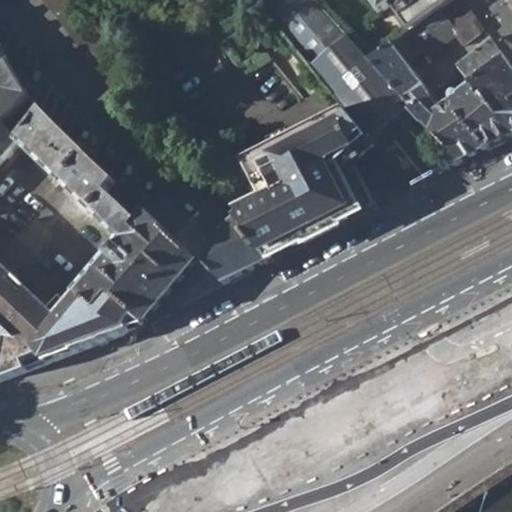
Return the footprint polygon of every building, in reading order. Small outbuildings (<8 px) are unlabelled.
[(264,0),(351,108),(374,138),(403,115),(354,55),(309,0),(264,0)] [(354,55),(403,115),(448,171),(511,138),(511,65),(492,39),(457,65),(459,68),(457,73),(458,78),(440,90),(445,94),(435,99),(392,46),(403,39),(418,56),(427,49),(433,54),(455,38),(462,47),(481,33),(473,22),(477,18),(463,0),(433,0),(404,20),(354,55)] [(404,20),(433,0),(372,0),(383,15),(394,8),(404,20)] [(0,161),(15,145),(0,130),(0,125),(22,101),(27,96),(0,51),(0,161)] [(123,182),(27,96),(22,101),(40,118),(15,145),(90,218),(123,182)] [(248,221),(278,259),(384,204),(362,160),(379,143),(374,138),(351,108),(250,160),(268,195),(240,211),(248,221)] [(150,209),(123,182),(90,218),(117,245),(150,209)] [(165,195),(150,209),(189,243),(203,229),(165,195)] [(189,243),(150,209),(117,245),(88,278),(116,303),(144,329),(231,283),(188,245),(189,243)] [(223,239),(206,227),(203,229),(189,243),(188,245),(231,283),(260,268),(278,259),(248,221),(231,233),(223,239)] [(0,386),(140,330),(144,329),(116,303),(101,320),(74,294),(70,299),(75,301),(65,310),(64,306),(53,319),(0,268),(0,386)] [(101,320),(116,303),(88,278),(74,294),(101,320)]
